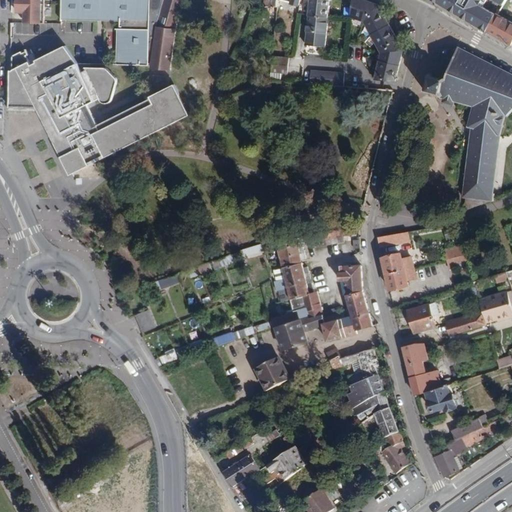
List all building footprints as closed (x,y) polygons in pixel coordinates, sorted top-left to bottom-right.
[(17,0),(17,3),(17,12),(25,13),(25,23),(44,23),(44,0),(17,0)] [(59,0),(58,21),(117,22),(116,66),(145,66),(146,0),(59,0)] [(161,0),(146,0),(145,66),(151,67),(156,26),(155,25),(161,0)] [(161,0),(155,25),(156,26),(177,28),(184,0),(161,0)] [(329,0),(310,0),(306,44),(324,46),(329,0)] [(382,59),(378,80),(399,82),(404,63),(408,51),(402,39),(395,24),(387,5),(368,0),(355,0),(352,16),(368,22),(375,34),(382,46),(384,51),(382,59)] [(506,0),(426,0),(484,34),(495,17),(481,8),(486,0),(488,0),(501,8),(506,0)] [(511,22),(499,16),(498,15),(487,31),(511,44),(511,42),(511,22)] [(177,28),(156,26),(151,67),(170,69),(177,28)] [(63,47),(9,73),(10,110),(36,111),(44,131),(69,175),(187,115),(171,83),(146,95),(147,99),(92,129),(82,109),(98,101),(105,104),(109,102),(114,81),(102,70),(83,69),(84,72),(79,73),(76,65),(63,47)] [(511,74),(458,47),(446,77),(446,76),(441,78),(433,76),(431,72),(428,73),(430,77),(427,87),(423,89),(425,92),(429,90),(431,91),(432,93),(435,94),(436,93),(439,93),(441,97),(473,106),(468,126),(472,127),(463,197),(466,197),(464,210),(491,200),(500,135),(506,115),(509,116),(511,110),(511,74)] [(289,57),(273,56),(271,78),(281,79),(281,73),(287,74),(289,57)] [(314,79),(345,81),(346,60),(304,59),(303,71),(314,72),(314,79)] [(359,234),(359,227),(305,235),(306,243),(320,240),(321,246),(345,242),(344,236),(359,234)] [(399,244),(397,234),(378,237),(380,247),(399,244)] [(306,257),(301,236),(276,239),(270,241),(271,245),(278,243),(283,262),(306,257)] [(264,251),(262,244),(244,249),(246,256),(264,251)] [(450,258),(455,257),(464,255),(462,249),(449,252),(450,258)] [(386,273),(404,269),(404,267),(402,259),(401,253),(399,254),(382,257),(386,273)] [(466,262),(464,255),(455,257),(457,264),(466,262)] [(201,264),(204,273),(211,271),(208,262),(201,264)] [(298,309),(301,318),(309,316),(310,320),(324,316),(317,291),(314,292),(310,293),(308,286),(313,285),(312,281),(307,282),(305,274),(310,272),(308,265),(304,266),(303,262),(284,266),(290,295),(285,296),(286,300),(291,299),(293,305),(298,304),(305,303),(306,306),(299,308),(298,309)] [(346,295),(352,315),(356,330),(373,325),(363,290),(361,264),(343,265),(344,271),(339,272),(340,280),(341,280),(342,296),(346,295)] [(186,270),(189,276),(199,272),(197,266),(186,270)] [(404,269),(386,273),(390,289),(408,285),(408,284),(406,274),(404,269)] [(178,280),(186,277),(184,272),(176,275),(178,280)] [(406,274),(408,284),(415,282),(412,272),(406,274)] [(176,275),(176,273),(152,282),(156,294),(165,290),(164,288),(179,283),(178,280),(176,275)] [(478,294),(476,285),(470,287),(472,295),(478,294)] [(129,299),(126,291),(117,295),(121,302),(129,299)] [(480,299),(483,310),(487,322),(497,319),(498,320),(511,316),(511,305),(508,291),(480,299)] [(472,295),(477,312),(483,310),(480,299),(478,294),(472,295)] [(430,304),(433,317),(440,315),(436,302),(430,304)] [(433,317),(430,304),(409,310),(415,333),(436,326),(433,317)] [(331,314),(324,316),(325,322),(339,318),(337,307),(330,309),(331,314)] [(156,327),(149,310),(136,315),(143,332),(156,327)] [(487,324),(487,322),(483,310),(477,312),(446,322),(450,335),(487,324)] [(352,315),(339,318),(325,322),(324,316),(310,320),(309,316),(301,318),(276,326),(283,350),(308,342),(305,331),(323,326),(327,340),(358,334),(356,330),(352,315)] [(253,327),(234,334),(235,339),(254,332),(253,327)] [(227,343),(225,339),(214,342),(215,347),(222,345),(227,343)] [(415,395),(426,391),(442,386),(438,369),(426,372),(423,360),(429,359),(425,343),(415,342),(403,345),(405,353),(415,395)] [(200,343),(191,346),(193,353),(202,350),(200,343)] [(191,346),(190,344),(176,349),(179,357),(193,353),(191,346)] [(511,347),(511,348),(511,355),(496,358),(498,367),(511,364),(511,347)] [(330,360),(339,356),(341,356),(337,348),(327,353),(330,360)] [(382,374),(375,349),(341,359),(339,356),(330,360),(334,369),(352,363),(359,361),(362,371),(349,377),(353,386),(379,376),(382,374)] [(174,351),(160,356),(163,366),(178,361),(174,351)] [(292,380),(281,357),(256,369),(268,392),(292,380)] [(355,373),(362,371),(359,361),(352,363),(355,373)] [(379,376),(353,386),(351,386),(353,393),(349,395),(351,401),(347,403),(350,411),(354,409),(385,393),(379,376)] [(442,386),(426,391),(432,411),(445,407),(446,410),(458,406),(453,392),(451,392),(449,384),(442,386)] [(376,414),(391,408),(385,393),(354,409),(359,417),(335,433),(340,440),(376,414)] [(59,439),(41,406),(32,411),(33,415),(18,423),(35,452),(59,439)] [(400,432),(391,408),(376,414),(340,440),(346,449),(380,426),(384,439),(386,438),(400,432)] [(32,411),(17,419),(18,423),(33,415),(32,411)] [(511,411),(484,425),(462,436),(466,446),(490,435),(489,433),(511,422),(511,411)] [(457,438),(462,436),(484,425),(480,417),(453,430),(457,438)] [(212,432),(206,422),(205,423),(196,427),(202,438),(212,432)] [(276,429),(265,436),(269,441),(280,435),(276,429)] [(400,432),(386,438),(390,447),(381,452),(396,474),(411,463),(402,449),(406,447),(403,442),(400,432)] [(283,438),(288,446),(292,443),(287,436),(283,438)] [(453,456),(457,454),(468,449),(466,446),(462,436),(457,438),(448,443),(453,456)] [(238,442),(235,437),(224,443),(228,449),(238,442)] [(252,444),(249,438),(223,454),(225,457),(228,455),(230,458),(252,444)] [(453,456),(448,443),(433,449),(445,476),(459,470),(453,456)] [(296,446),(267,465),(272,472),(276,470),(278,468),(280,472),(285,479),(308,464),(296,446)] [(260,469),(250,454),(224,471),(233,486),(245,479),(260,469)] [(464,468),(457,454),(453,456),(459,470),(464,468)] [(404,471),(390,482),(389,482),(395,490),(399,496),(414,485),(404,471)] [(60,483),(55,474),(46,480),(50,488),(60,483)] [(383,487),(389,482),(390,482),(386,477),(379,482),(383,487)] [(237,492),(248,485),(245,479),(233,486),(237,492)] [(383,487),(388,495),(395,490),(389,482),(383,487)] [(330,511),(335,509),(321,490),(303,502),(309,511),(330,511)]
